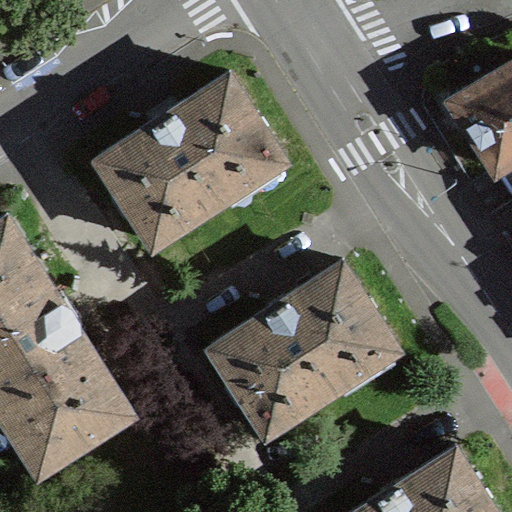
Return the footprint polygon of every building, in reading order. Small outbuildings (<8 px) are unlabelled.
[(497,163),(511,154),(511,60),(453,96),(497,163)] [(230,68),(98,152),(153,238),(285,154),(230,68)] [(511,154),(497,163),(511,187),(511,154)] [(6,210),(0,213),(0,405),(38,465),(132,406),(77,321),(80,319),(64,293),(61,295),(6,210)] [(343,256),(211,340),(266,426),(398,341),(343,256)] [(499,511),(455,441),(344,511),(499,511)]
